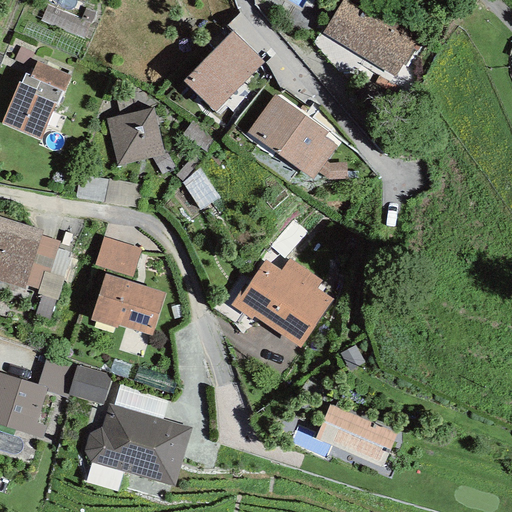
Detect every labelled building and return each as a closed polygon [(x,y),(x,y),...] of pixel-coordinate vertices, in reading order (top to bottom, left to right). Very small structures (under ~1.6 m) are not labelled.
[(342,0),(322,33),(394,77),(402,64),(405,66),(418,43),(394,28),(396,26),(364,6),(362,9),(346,0),(342,0)] [(84,38),(90,24),(80,20),(48,6),(42,20),(84,38)] [(80,20),(90,24),(95,13),(85,9),(80,20)] [(263,63),(233,31),(183,81),(214,112),(263,63)] [(33,53),(19,48),(14,60),(28,66),(33,53)] [(39,140),(54,103),(57,104),(62,90),(64,92),(70,76),(36,61),(30,75),(25,73),(21,83),(19,82),(1,124),(39,140)] [(341,142),(275,95),(248,132),(314,180),(318,173),(327,161),(341,142)] [(106,120),(117,166),(152,157),(164,154),(153,107),(106,120)] [(181,135),(207,152),(219,136),(193,118),(181,135)] [(174,176),(182,182),(200,167),(205,159),(194,152),(174,176)] [(167,154),(164,154),(152,157),(161,174),(174,166),(167,154)] [(347,179),(346,163),(330,163),(327,161),(318,173),(327,179),(347,179)] [(199,209),(220,197),(200,167),(182,182),(199,209)] [(74,199),(103,203),(107,179),(78,175),(74,199)] [(138,208),(141,184),(107,179),(103,203),(138,208)] [(43,230),(0,216),(0,282),(3,283),(25,290),(26,285),(41,236),(43,230)] [(269,246),(284,259),(307,232),(294,219),(269,246)] [(59,241),(41,236),(26,285),(38,290),(44,271),(49,273),(57,248),(59,241)] [(140,249),(103,237),(94,265),(131,277),(140,249)] [(71,253),(57,248),(49,273),(63,278),(71,253)] [(254,317),(299,348),(332,299),(316,288),(321,281),(288,259),(280,270),(265,260),(242,293),(239,290),(230,306),(251,320),(254,317)] [(55,300),(56,300),(63,278),(49,273),(44,271),(38,290),(37,294),(41,295),(55,300)] [(151,336),(165,293),(105,274),(90,320),(117,328),(118,326),(151,336)] [(35,316),(49,320),(55,300),(41,295),(35,316)] [(364,362),(355,345),(340,353),(349,370),(364,362)] [(46,391),(67,398),(68,395),(76,366),(46,357),(37,385),(47,388),(46,391)] [(102,405),(111,375),(76,366),(68,395),(102,405)] [(37,385),(0,373),(0,425),(41,439),(45,426),(35,423),(46,391),(47,388),(37,385)] [(114,405),(163,419),(167,401),(119,385),(114,405)] [(174,487),(191,427),(163,419),(114,405),(108,404),(101,427),(89,433),(83,450),(90,463),(174,487)] [(396,433),(330,404),(315,439),(380,468),(396,433)]
